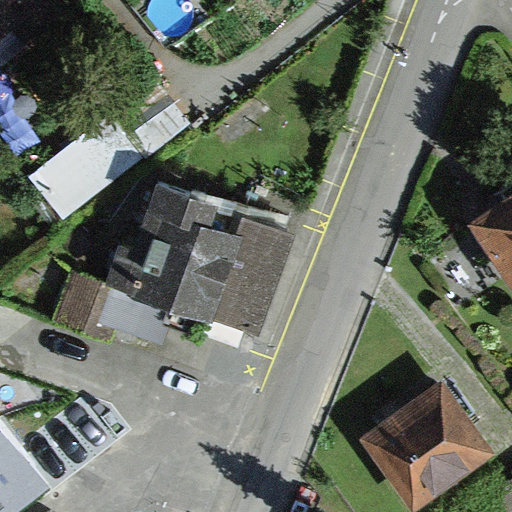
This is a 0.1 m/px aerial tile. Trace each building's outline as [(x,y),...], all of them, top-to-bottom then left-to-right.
[(67,10),(59,0),(0,0),(0,53),(5,60),(67,10)] [(111,103),(28,168),(63,212),(185,116),(171,98),(132,129),(111,103)] [(241,194),(157,164),(133,229),(119,224),(104,266),(116,270),(113,277),(75,264),(56,316),(158,353),(175,306),(251,333),(292,220),(238,201),(241,194)] [(511,179),(471,205),(511,269),(511,179)] [(495,439),(444,369),(364,426),(414,496),(495,439)] [(0,496),(6,504),(45,472),(0,415),(0,496)] [(511,511),(511,470),(489,487),(507,511),(511,511)]
